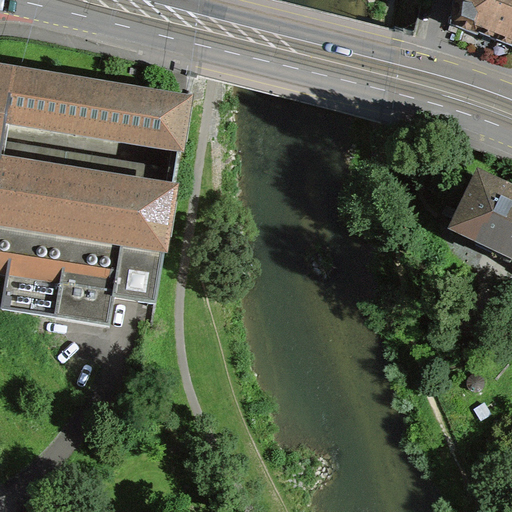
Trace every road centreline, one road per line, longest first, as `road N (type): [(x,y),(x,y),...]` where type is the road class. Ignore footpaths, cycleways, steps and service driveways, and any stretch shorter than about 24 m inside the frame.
road 1 (primary): [(15,0),(511,131)]
road 2 (primary): [(425,55),(208,0)]
